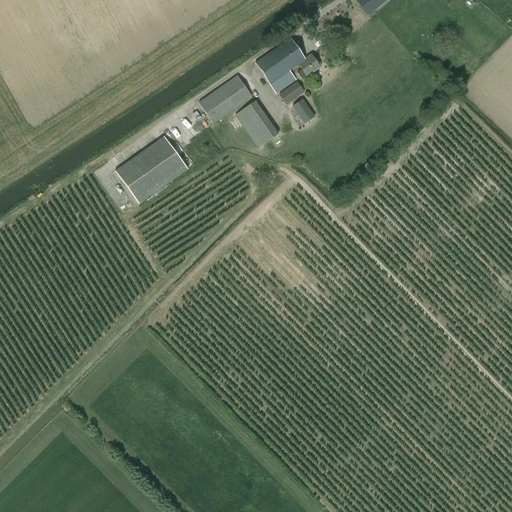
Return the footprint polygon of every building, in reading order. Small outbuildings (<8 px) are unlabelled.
[(367,17),(368,16),(388,0),(354,0),(355,0),(367,17)] [(312,56),(305,60),(290,39),(255,64),(269,85),(275,93),(295,80),(289,71),(298,65),(300,68),(296,72),(301,80),(320,67),(312,56)] [(251,97),(236,76),(198,104),(212,124),(251,97)] [(304,93),(297,83),(278,96),(285,106),(304,93)] [(302,101),(292,108),(304,125),(314,118),(302,101)] [(255,102),(234,116),(257,149),(278,135),(255,102)] [(187,169),(163,137),(114,172),(138,204),(187,169)]
